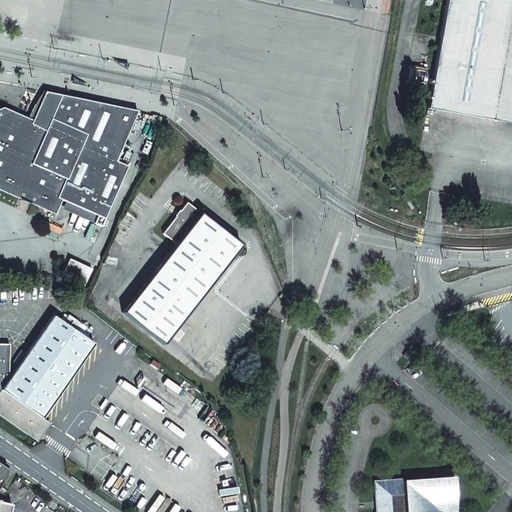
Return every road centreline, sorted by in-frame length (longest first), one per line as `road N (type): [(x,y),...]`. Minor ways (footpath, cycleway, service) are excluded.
road 1 (unclassified): [(370,351),(511,474)]
road 2 (unclassified): [(313,511),(319,445),(370,351)]
road 3 (unclassified): [(511,402),(413,313)]
